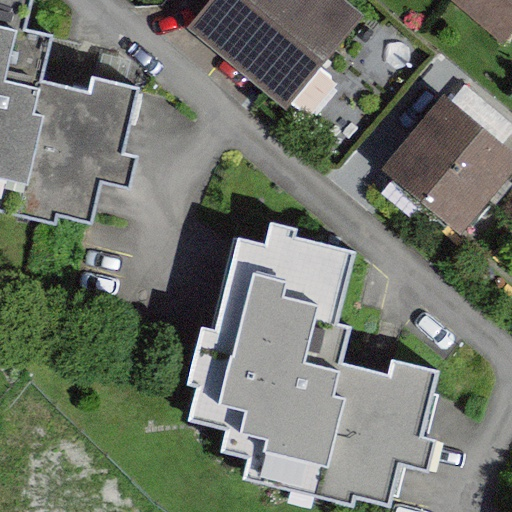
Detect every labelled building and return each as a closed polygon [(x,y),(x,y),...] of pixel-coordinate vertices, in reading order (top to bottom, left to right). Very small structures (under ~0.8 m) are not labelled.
[(42,0),(0,0),(0,211),(97,231),(105,186),(130,196),(138,157),(148,88),(99,71),(97,90),(56,82),(64,39),(37,31),(42,0)] [(371,32),(332,0),(223,0),(199,30),(298,110),(371,32)] [(511,25),(511,0),(444,0),(492,44),(511,25)] [(511,178),(511,152),(443,99),(388,169),(464,234),(511,178)] [(241,241),(220,341),(202,329),(188,392),(204,396),(192,427),(233,441),(227,461),(253,470),(247,494),(322,511),(358,511),(360,500),(399,510),(405,469),(436,479),(442,447),(424,438),(438,379),(403,365),(397,381),(352,371),(360,332),(341,326),(353,255),(300,243),(273,234),(269,251),(241,241)]
